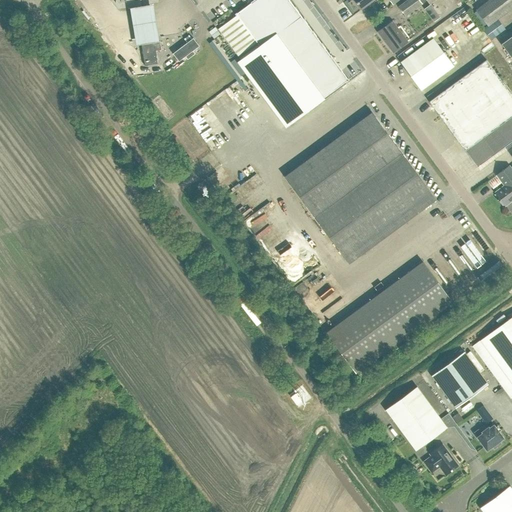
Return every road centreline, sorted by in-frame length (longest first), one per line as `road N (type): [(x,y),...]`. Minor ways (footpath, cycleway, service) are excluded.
road 1 (unclassified): [(403,511),(31,0)]
road 2 (unclassified): [(505,252),(320,0)]
